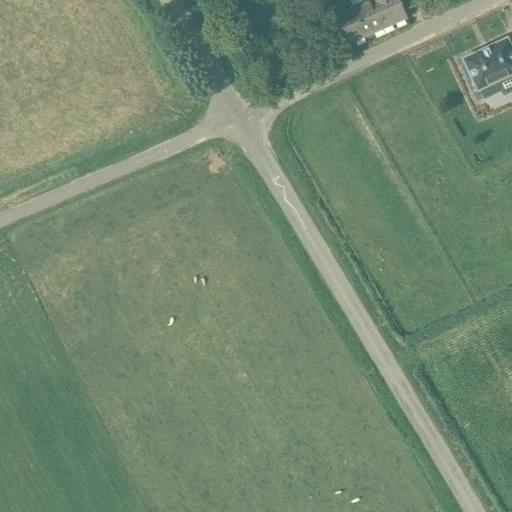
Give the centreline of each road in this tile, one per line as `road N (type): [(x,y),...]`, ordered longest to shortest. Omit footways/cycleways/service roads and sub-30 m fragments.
road 1 (unclassified): [(476,511),(245,123)]
road 2 (unclassified): [(245,123),(495,0)]
road 3 (unclassified): [(0,226),(245,123)]
road 4 (unclassified): [(245,123),(172,0)]
